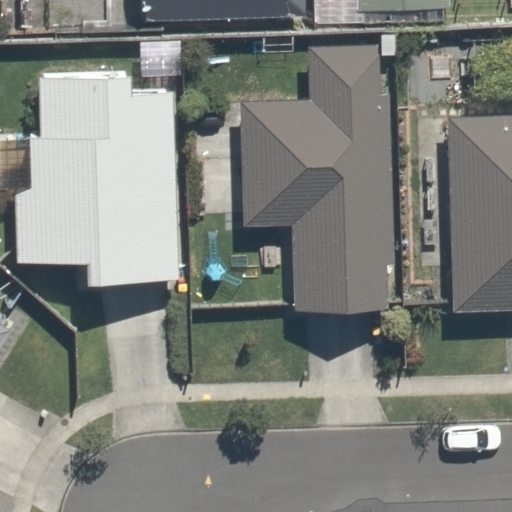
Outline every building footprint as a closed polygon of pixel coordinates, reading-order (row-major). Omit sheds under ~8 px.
[(108,0),(108,10),(280,9),(279,0),(108,0)] [(435,0),(346,0),(347,13),(435,11),(435,0)] [(377,76),(378,58),(359,57),(360,30),(293,27),(291,83),(233,81),(229,210),(284,212),(281,290),(369,293),(377,76)] [(160,259),(157,73),(18,75),(19,118),(0,117),(0,246),(63,245),(63,260),(160,259)] [(511,290),(511,101),(436,101),(435,291),(511,290)]
